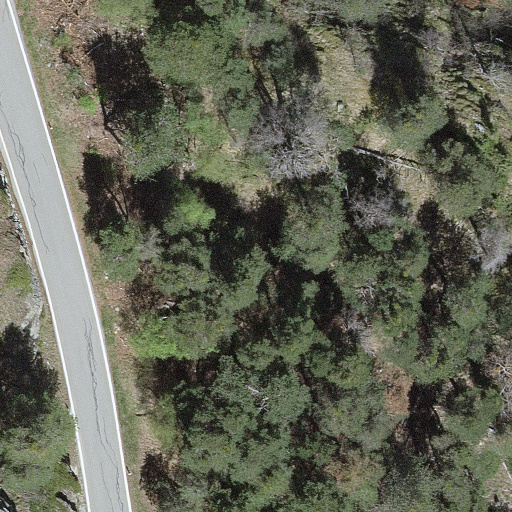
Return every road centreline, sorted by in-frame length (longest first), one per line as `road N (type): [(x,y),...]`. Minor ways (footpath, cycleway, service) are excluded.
road 1 (tertiary): [(0,57),(73,307),(109,511)]
road 2 (motorway): [(350,0),(511,331)]
